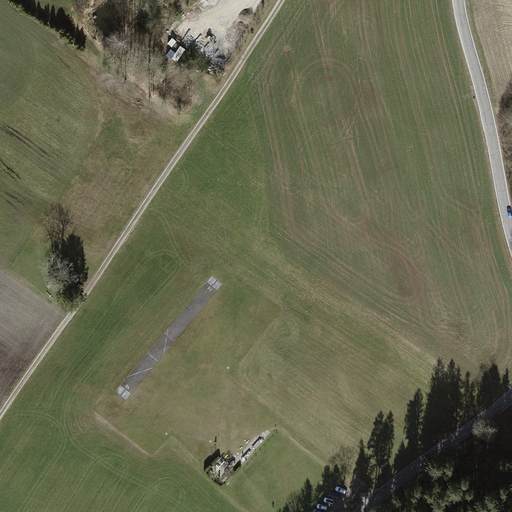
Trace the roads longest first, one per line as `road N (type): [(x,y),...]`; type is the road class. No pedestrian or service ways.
road 1 (track): [(0,419),(280,0)]
road 2 (unclassified): [(511,234),(458,0)]
road 3 (unclassified): [(363,511),(511,395)]
